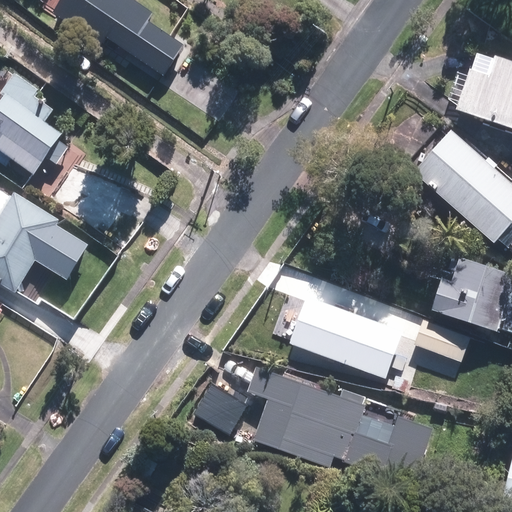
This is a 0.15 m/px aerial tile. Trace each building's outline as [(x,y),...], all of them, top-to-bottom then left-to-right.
[(62,0),(59,5),(103,34),(162,73),(183,41),(150,19),(156,10),(140,0),(62,0)] [(472,68),(459,106),(511,123),(511,61),(496,56),(491,74),(472,68)] [(14,70),(0,90),(0,146),(35,170),(61,132),(47,122),(57,108),(38,95),(42,89),(14,70)] [(511,181),(452,129),(415,170),(496,240),(511,222),(511,181)] [(0,284),(15,294),(38,256),(71,277),(95,240),(0,180),(0,284)] [(450,278),(440,308),(498,327),(511,284),(511,270),(466,255),(457,281),(450,278)] [(401,327),(309,296),(292,347),(384,377),(401,327)] [(469,333),(425,319),(417,346),(460,360),(469,333)] [(364,473),(385,409),(264,371),(257,394),(270,399),(258,439),(364,473)] [(248,406),(214,384),(194,416),(228,437),(248,406)]
